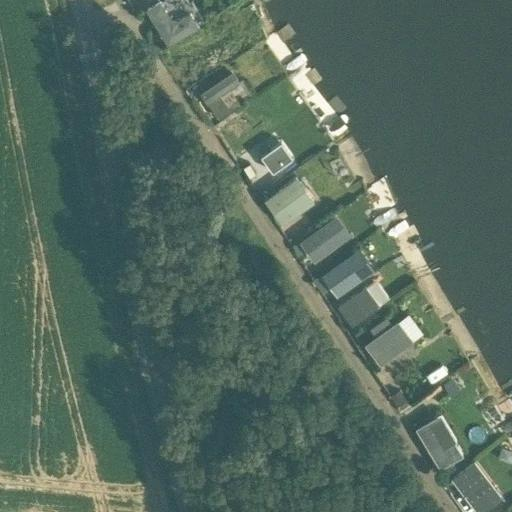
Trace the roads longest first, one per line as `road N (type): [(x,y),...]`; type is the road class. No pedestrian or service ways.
road 1 (residential): [(84,25),(132,24),(451,511)]
road 2 (tertiary): [(192,511),(142,322),(84,25)]
